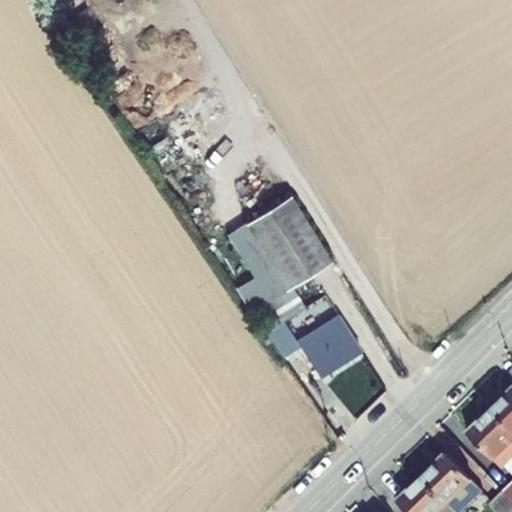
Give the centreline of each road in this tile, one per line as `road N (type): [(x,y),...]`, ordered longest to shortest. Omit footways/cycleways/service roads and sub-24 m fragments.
road 1 (track): [(429,391),(185,0)]
road 2 (tertiary): [(511,310),(307,511)]
